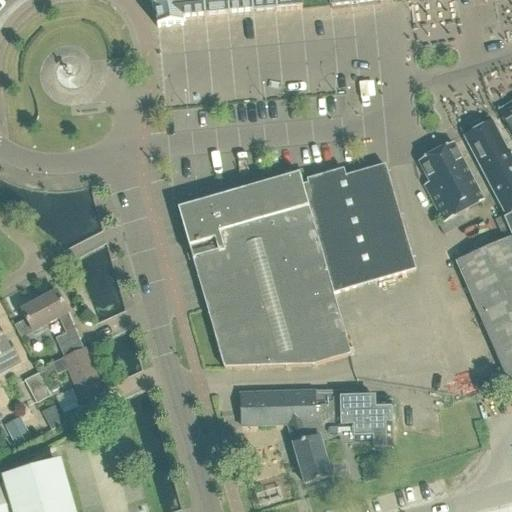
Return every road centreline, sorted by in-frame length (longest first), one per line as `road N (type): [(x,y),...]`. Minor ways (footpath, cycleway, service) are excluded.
road 1 (unclassified): [(211,511),(114,154)]
road 2 (unclassified): [(114,154),(356,129)]
